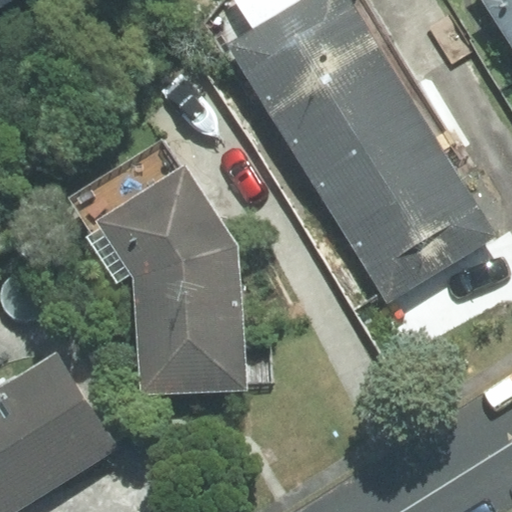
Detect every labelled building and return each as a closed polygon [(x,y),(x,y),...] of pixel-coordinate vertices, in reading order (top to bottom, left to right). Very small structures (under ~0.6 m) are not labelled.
[(0,0),(0,23),(38,0),(0,0)] [(498,231),(353,0),(293,0),(226,42),(387,301),(498,231)] [(511,0),(482,0),(511,46),(511,0)] [(137,394),(244,389),(235,244),(184,161),(93,219),(132,280),(137,394)] [(0,511),(19,511),(117,452),(57,354),(0,389),(0,511)]
